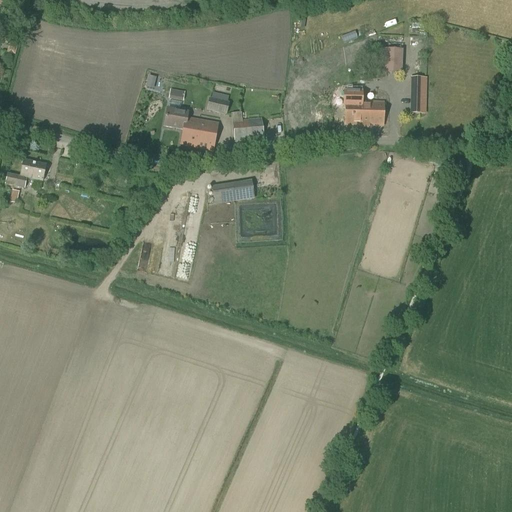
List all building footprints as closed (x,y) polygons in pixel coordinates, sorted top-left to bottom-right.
[(9,42),(7,53),(15,55),(18,44),(9,42)] [(401,75),(402,51),(377,49),(376,74),(401,75)] [(351,82),(360,82),(360,72),(351,73),(351,82)] [(426,115),(427,78),(410,78),(409,114),(426,115)] [(382,126),(383,103),(361,102),(362,92),(344,91),(343,108),(345,108),(344,125),(362,125),(362,124),(368,125),(368,126),(382,126)] [(226,116),(229,103),(212,99),(209,99),(206,110),(226,116)] [(194,129),(195,120),(187,119),(188,113),(167,109),(164,128),(182,131),(183,124),(193,126),(192,129),(194,129)] [(241,114),(231,114),(234,143),(264,140),(261,119),(241,121),(241,114)] [(183,124),(182,131),(180,145),(213,151),(218,124),(195,120),(194,129),(192,129),(193,126),(183,124)] [(463,159),(448,157),(448,156),(440,156),(439,158),(435,157),(433,165),(438,166),(438,169),(447,169),(447,172),(461,173),(462,168),(463,159)] [(42,182),(45,166),(23,161),(20,178),(7,175),(5,185),(24,189),(27,179),(42,182)] [(457,188),(458,178),(450,177),(449,187),(457,188)] [(213,206),(254,199),(251,181),(211,188),(213,206)] [(16,204),(19,192),(12,190),(9,203),(16,204)] [(171,275),(173,265),(165,263),(163,273),(171,275)]
